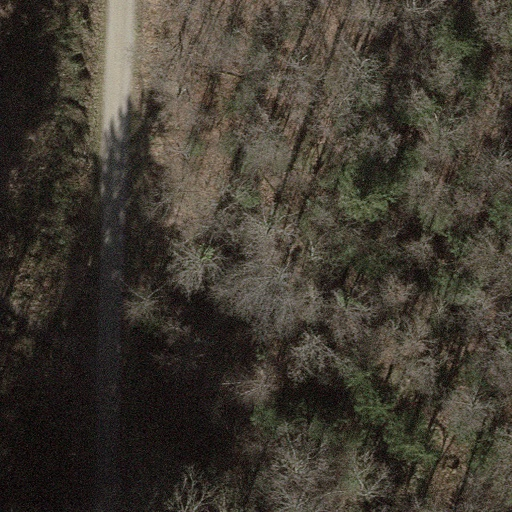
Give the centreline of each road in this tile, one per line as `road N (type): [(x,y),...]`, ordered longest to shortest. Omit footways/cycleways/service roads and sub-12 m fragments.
road 1 (track): [(123,0),(109,383)]
road 2 (track): [(109,383),(105,511)]
